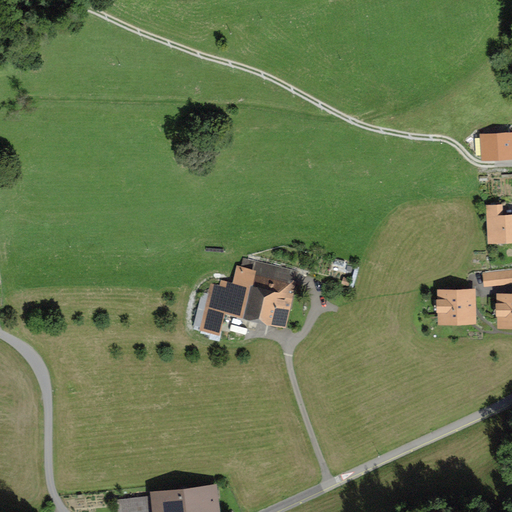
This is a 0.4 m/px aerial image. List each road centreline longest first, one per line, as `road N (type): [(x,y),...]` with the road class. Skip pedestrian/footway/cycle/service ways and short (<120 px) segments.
road 1 (track): [(511,168),(477,167),(457,139),(364,122),(269,73),(77,0)]
road 2 (unclassified): [(265,511),(511,397)]
road 3 (unclassified): [(66,511),(50,480),(45,378),(23,346),(0,332)]
